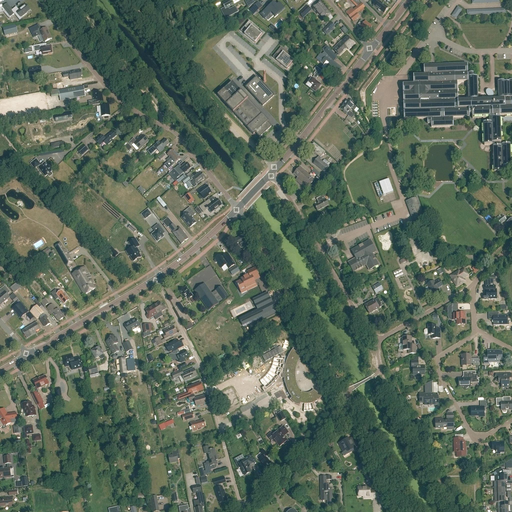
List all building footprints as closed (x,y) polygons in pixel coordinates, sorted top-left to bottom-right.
[(182,0),(175,2),(178,16),(187,14),(187,10),(194,8),(193,3),(195,3),(194,0),(182,0)] [(229,10),(228,8),(243,0),(229,0),(222,4),(224,8),(221,10),(225,19),(238,12),(235,7),(229,10)] [(348,15),(352,20),(353,21),(353,22),(359,17),(357,14),(365,8),(361,3),(358,6),(360,3),(357,0),(344,0),(346,2),(348,0),(349,0),(356,7),(353,10),(352,8),(346,13),(347,14),(348,15)] [(386,11),(388,9),(387,9),(388,8),(377,0),(376,0),(373,5),(383,14),(385,11),(386,11)] [(322,22),(330,15),(327,11),(328,10),(320,1),(312,8),(320,18),(319,18),(322,22)] [(258,2),(249,11),(253,15),(262,7),(258,2)] [(275,6),(273,3),(260,15),(264,19),(271,13),(275,17),(284,8),(279,3),(275,6)] [(17,14),(21,18),(27,14),(26,13),(29,10),(25,4),(18,10),(17,9),(15,10),(14,9),(12,10),(10,8),(5,12),(10,18),(14,14),(16,16),(17,14)] [(457,7),(451,16),(456,19),(462,10),(457,7)] [(259,29),(249,21),(241,31),(242,32),(241,31),(245,28),(248,30),(245,34),(255,43),(264,33),(260,30),(263,33),(262,35),(257,31),(259,29)] [(364,23),(361,21),(358,25),(361,27),(360,28),(363,30),(364,29),(368,33),(372,27),(365,22),(364,23)] [(327,35),(335,27),(331,22),(322,31),(327,35)] [(5,36),(17,33),(15,25),(3,28),(5,36)] [(51,39),(46,28),(34,34),(36,37),(41,35),(44,42),(45,42),(45,43),(46,42),(51,39)] [(348,50),(354,43),(347,36),(333,50),(339,56),(347,48),(348,50)] [(28,47),(29,53),(37,51),(41,51),(42,55),(48,54),(48,53),(52,52),(50,46),(45,46),(45,44),(28,47)] [(326,45),(322,49),(325,52),(322,55),(317,61),(321,63),(318,66),(324,71),(325,69),(334,76),(337,74),(341,68),(333,61),(337,58),(326,45)] [(292,56),(292,57),(291,56),(281,48),(273,58),(274,59),(276,61),(287,70),(295,59),(292,56)] [(504,83),(504,82),(497,82),(498,98),(492,98),(492,97),(493,97),(493,96),(493,95),(493,94),(493,93),(492,92),(491,91),(490,90),(489,90),(488,90),(487,90),(486,91),(486,92),(486,93),(486,94),(486,95),(487,96),(488,97),(489,97),(489,98),(478,99),(477,77),(473,77),(473,73),(469,74),(468,74),(467,74),(467,72),(468,72),(467,65),(432,66),(423,66),(424,75),(412,76),(413,85),(402,85),(403,93),(403,94),(403,98),(403,102),(404,102),(404,103),(403,103),(403,104),(404,111),(404,112),(404,115),(404,120),(427,119),(427,121),(427,125),(431,125),(431,129),(453,128),(453,119),(469,118),(469,115),(472,115),(472,118),(488,118),(489,121),(489,124),(483,125),(484,147),(492,146),(492,145),(493,145),(493,147),(494,173),(502,173),(502,170),(503,170),(503,171),(507,171),(507,167),(511,167),(510,144),(502,145),(500,145),(500,144),(501,144),(500,119),(502,119),(503,120),(503,122),(511,121),(511,81),(508,82),(509,82),(504,83)] [(317,80),(316,79),(322,71),(316,67),(314,70),(316,71),(314,74),(315,75),(312,79),(310,78),(305,85),(315,93),(319,88),(321,86),(320,85),(316,82),(317,80)] [(82,76),(81,70),(66,73),(67,76),(70,75),(71,79),(81,77),(81,76),(82,76)] [(309,74),(303,70),(299,74),(304,79),(309,74)] [(263,107),(274,96),(257,78),(246,88),(263,107)] [(63,82),(56,83),(56,84),(52,84),(53,90),(64,89),(63,82)] [(241,92),(232,82),(218,96),(226,105),(226,106),(233,113),(247,128),(253,135),(255,133),(260,138),(271,127),(267,123),(268,121),(262,115),(248,100),(248,99),(241,92)] [(87,84),(83,85),(83,86),(59,91),(60,101),(69,100),(69,99),(85,96),(84,90),(88,89),(88,87),(87,84)] [(101,94),(99,94),(98,91),(92,92),(93,101),(89,102),(90,106),(100,105),(99,102),(103,102),(101,94)] [(344,105),(350,110),(351,108),(354,111),(356,108),(353,105),(354,104),(351,102),(350,103),(347,100),(344,105)] [(352,113),(349,111),(350,110),(344,105),(340,109),(343,112),(346,115),(346,114),(352,119),(355,115),(352,113)] [(102,117),(110,116),(109,106),(101,106),(102,117)] [(91,108),(84,109),(86,120),(96,118),(95,112),(91,112),(91,108)] [(116,136),(113,132),(110,135),(109,134),(104,138),(101,135),(95,141),(100,146),(103,142),(106,146),(112,141),(112,140),(116,136)] [(148,142),(142,136),(136,142),(133,139),(129,143),(132,146),(134,144),(139,150),(148,142)] [(160,152),(163,149),(169,143),(166,139),(161,144),(159,142),(154,146),(151,149),(151,148),(147,152),(150,156),(158,149),(160,152)] [(323,162),(319,160),(325,153),(314,144),(311,148),(315,151),(314,153),(319,157),(313,164),(324,172),(330,164),(325,160),(323,162)] [(82,156),(88,150),(83,145),(77,151),(82,156)] [(168,162),(177,154),(173,150),(167,154),(170,157),(166,160),(168,162)] [(181,159),(177,154),(168,162),(166,164),(170,168),(175,163),(175,164),(181,159)] [(31,164),(30,164),(31,164),(34,169),(35,169),(37,167),(38,168),(45,177),(52,172),(52,171),(49,168),(48,166),(45,163),(45,162),(45,163),(41,166),(40,165),(40,164),(37,160),(36,159),(36,160),(31,164)] [(184,173),(190,168),(186,163),(181,168),(179,166),(174,170),(171,172),(177,178),(179,176),(180,176),(184,173)] [(308,187),(314,180),(300,167),(294,174),(298,178),(295,180),(306,190),(308,187)] [(202,178),(204,176),(201,173),(199,174),(198,173),(191,179),(193,181),(192,182),(191,181),(189,182),(194,188),(197,186),(197,185),(203,179),(202,178)] [(319,184),(322,180),(324,179),(319,175),(315,180),(319,184)] [(184,185),(190,180),(187,176),(183,179),(181,181),(184,185)] [(379,183),(384,196),(394,193),(389,179),(379,183)] [(172,186),(176,190),(182,184),(179,181),(172,186)] [(209,195),(208,194),(212,192),(207,185),(203,188),(203,187),(198,191),(204,199),(209,195)] [(323,195),(323,196),(316,199),(319,203),(314,206),(317,211),(328,205),(324,197),(328,195),(325,190),(319,193),(321,196),(323,195)] [(153,200),(157,205),(159,203),(162,207),(165,204),(158,196),(153,200)] [(405,202),(413,223),(424,218),(417,198),(405,202)] [(212,212),(214,211),(215,210),(216,211),(219,208),(219,207),(222,205),(217,199),(212,203),(209,200),(199,207),(203,213),(208,209),(211,213),(212,212)] [(184,215),(181,218),(189,227),(195,222),(190,216),(194,213),(188,206),(182,212),(184,215)] [(147,210),(141,215),(145,219),(151,214),(147,210)] [(506,220),(503,215),(500,217),(499,216),(496,218),(500,224),(506,220)] [(177,230),(173,224),(168,218),(162,222),(167,228),(169,227),(173,233),(181,244),(188,239),(179,228),(177,230)] [(157,242),(164,237),(160,231),(162,229),(158,224),(152,229),(155,232),(151,235),(157,242)] [(243,240),(241,237),(234,242),(235,244),(233,245),(235,248),(237,247),(240,245),(243,250),(252,245),(248,237),(243,240)] [(132,248),(126,252),(129,257),(129,256),(133,262),(141,257),(139,254),(140,253),(137,248),(139,246),(135,239),(129,243),(132,248)] [(376,252),(370,240),(363,244),(362,244),(358,246),(358,247),(350,251),(356,259),(348,263),(353,272),(357,270),(363,267),(366,265),(370,270),(379,265),(372,254),(376,252)] [(64,249),(60,243),(54,247),(66,267),(73,262),(66,250),(65,249),(64,249)] [(51,252),(48,248),(38,255),(43,261),(47,258),(55,253),(53,250),(51,252)] [(227,253),(223,257),(221,254),(214,259),(215,260),(214,260),(214,261),(215,263),(216,263),(217,263),(221,268),(226,265),(228,269),(235,265),(227,253)] [(252,262),(257,257),(254,253),(249,258),(252,262)] [(193,278),(209,268),(203,258),(186,267),(193,278)] [(38,279),(43,274),(41,272),(48,266),(47,264),(39,270),(34,274),(38,279)] [(233,277),(237,274),(237,273),(240,271),(236,266),(229,271),(233,277)] [(86,294),(90,291),(95,289),(92,285),(93,284),(91,281),(92,280),(84,267),(72,275),(83,294),(85,293),(86,294)] [(241,280),(236,283),(239,290),(244,287),(246,290),(256,285),(251,276),(253,275),(254,277),(258,275),(254,268),(246,272),(248,275),(240,279),(241,280)] [(345,268),(339,271),(343,279),(349,276),(345,268)] [(403,275),(400,269),(393,273),(395,279),(403,275)] [(468,275),(464,269),(459,272),(459,271),(453,275),(454,276),(451,277),(453,280),(453,281),(454,283),(457,287),(462,283),(463,283),(463,282),(464,282),(464,280),(463,280),(463,279),(464,278),(468,275)] [(438,289),(443,286),(439,280),(435,283),(434,281),(432,282),(429,279),(425,281),(427,285),(432,295),(439,291),(438,289)] [(376,294),(383,289),(379,283),(372,288),(376,294)] [(211,293),(204,284),(195,291),(209,310),(218,303),(228,296),(221,286),(211,293)] [(0,305),(9,298),(7,295),(10,292),(9,290),(5,286),(0,289),(0,291),(2,293),(0,295),(0,305)] [(495,294),(495,286),(484,287),(485,290),(486,290),(486,295),(483,295),(483,300),(496,299),(496,294),(495,294)] [(188,290),(186,287),(184,289),(184,288),(183,289),(183,288),(182,288),(180,290),(180,291),(183,296),(182,296),(184,299),(187,297),(189,300),(193,296),(189,290),(188,290)] [(58,293),(56,290),(51,293),(56,300),(59,298),(64,304),(69,301),(64,294),(61,291),(58,293)] [(276,312),(267,293),(252,300),(257,310),(239,319),(242,326),(261,316),(262,319),(276,312)] [(41,306),(47,303),(45,297),(39,301),(41,306)] [(378,299),(365,306),(369,314),(372,313),(377,310),(383,306),(378,299)] [(153,306),(160,318),(163,316),(161,313),(160,313),(161,311),(162,311),(166,309),(164,306),(162,307),(159,302),(156,304),(153,306)] [(182,313),(185,311),(180,304),(177,306),(182,313)] [(448,309),(448,316),(448,317),(448,318),(449,319),(450,320),(451,320),(452,320),(457,320),(458,325),(465,325),(465,313),(456,313),(456,310),(458,310),(457,304),(451,304),(452,305),(451,305),(450,306),(449,306),(449,307),(448,307),(448,308),(448,309)] [(56,310),(52,305),(47,309),(51,314),(52,313),(59,322),(64,317),(63,317),(58,309),(56,310)] [(156,320),(160,318),(153,306),(149,309),(149,308),(145,310),(148,315),(146,316),(148,319),(153,317),(153,316),(154,316),(154,317),(156,320)] [(22,317),(28,312),(24,307),(18,312),(22,317)] [(499,316),(499,313),(488,313),(489,320),(493,320),(493,326),(509,325),(509,321),(508,321),(508,315),(499,316)] [(46,327),(50,324),(47,319),(48,319),(46,316),(39,320),(44,327),(46,326),(46,327)] [(129,332),(140,326),(136,319),(130,322),(130,321),(124,325),(129,332)] [(34,331),(34,332),(39,329),(35,322),(26,328),(27,330),(29,329),(29,330),(31,329),(33,332),(34,331)] [(152,331),(152,324),(147,325),(143,325),(144,333),(148,333),(148,332),(152,331)] [(436,329),(436,325),(428,325),(428,329),(425,329),(424,331),(424,333),(425,334),(428,334),(428,335),(430,335),(430,336),(431,336),(431,335),(432,335),(432,339),(440,339),(440,329),(436,329)] [(165,340),(177,334),(174,326),(164,331),(165,334),(163,335),(165,340)] [(35,333),(34,332),(34,331),(33,332),(31,329),(29,330),(29,329),(27,330),(26,328),(21,330),(26,339),(35,333)] [(113,354),(119,351),(115,345),(118,343),(117,342),(118,341),(116,338),(115,338),(113,336),(112,337),(111,336),(109,338),(108,339),(109,340),(106,342),(113,354)] [(152,341),(154,347),(157,346),(163,344),(160,337),(154,340),(152,341)] [(411,345),(411,338),(402,338),(403,344),(400,345),(399,346),(399,350),(400,351),(403,351),(403,350),(407,350),(407,354),(416,353),(415,345),(411,345)] [(179,344),(177,340),(172,342),(172,343),(166,346),(169,352),(172,351),(172,352),(183,346),(181,342),(179,344)] [(127,352),(133,350),(129,342),(123,344),(127,352)] [(105,358),(99,347),(93,350),(92,353),(95,359),(100,356),(102,360),(105,358)] [(265,362),(281,353),(278,348),(262,357),(265,362)] [(261,381),(260,381),(266,389),(265,389),(265,390),(266,389),(268,388),(270,386),(271,385),(273,383),(274,382),(276,380),(277,378),(278,377),(279,377),(281,378),(282,378),(283,378),(284,378),(284,380),(285,381),(285,383),(285,385),(286,386),(286,388),(287,389),(288,391),(288,392),(289,394),(290,395),(291,396),(292,398),(290,400),(290,401),(291,402),(292,402),(294,403),(295,404),(296,405),(297,405),(298,406),(299,406),(300,403),(301,404),(302,404),(304,404),(305,404),(305,405),(304,405),(304,412),(304,411),(307,412),(311,411),(314,411),(313,408),(313,406),(312,404),(313,403),(314,403),(315,402),(316,402),(317,401),(318,400),(319,400),(320,399),(321,398),(322,397),(323,396),(322,396),(324,394),(321,392),(319,395),(314,391),(314,392),(313,392),(312,393),(311,393),(311,394),(310,394),(309,394),(308,394),(307,395),(306,395),(305,395),(305,394),(304,394),(303,394),(302,394),(301,393),(300,392),(299,392),(299,391),(298,390),(298,389),(297,388),(296,387),(296,385),(295,384),(295,382),(295,381),(294,379),(294,378),(294,376),(294,375),(294,373),(294,372),(294,370),(294,369),(295,367),(295,366),(296,364),(296,363),(297,361),(298,360),(298,358),(299,357),(300,356),(293,350),(294,349),(293,349),(292,350),(291,351),(290,353),(290,354),(289,356),(288,357),(287,359),(287,360),(286,362),(286,364),(285,365),(284,365),(283,365),(283,363),(283,362),(283,361),(284,359),(283,359),(283,360),(274,359),(273,362),(272,366),(272,367),(271,369),(270,371),(268,374),(266,377),(263,379),(261,381)] [(185,352),(184,350),(180,352),(177,354),(176,357),(178,362),(181,363),(184,361),(185,359),(189,357),(186,351),(185,352)] [(484,364),(488,364),(488,363),(498,362),(498,359),(502,359),(501,352),(499,351),(491,351),(491,353),(487,353),(488,355),(484,356),(484,364)] [(73,359),(72,355),(62,357),(65,367),(71,366),(72,371),(82,368),(80,357),(73,359)] [(471,359),(471,355),(466,355),(466,356),(461,356),(462,365),(466,365),(467,366),(471,366),(471,364),(473,364),(473,366),(479,365),(479,359),(471,359)] [(134,359),(127,360),(128,372),(135,371),(134,359)] [(418,367),(418,361),(411,362),(411,368),(413,368),(413,375),(425,375),(424,367),(418,367)] [(96,366),(88,368),(90,375),(90,374),(91,377),(98,375),(98,373),(98,372),(96,366)] [(193,371),(192,369),(183,373),(182,371),(172,375),(173,379),(179,377),(181,383),(184,381),(197,376),(194,370),(193,371)] [(509,388),(509,379),(511,379),(511,374),(496,374),(495,377),(497,378),(495,381),(499,383),(501,383),(502,388),(509,388)] [(466,389),(468,387),(469,387),(469,382),(474,382),(473,375),(465,375),(465,378),(459,379),(459,387),(464,387),(466,389)] [(33,388),(35,393),(32,394),(37,406),(43,403),(38,393),(39,393),(38,389),(49,384),(47,380),(48,380),(47,379),(47,380),(45,376),(38,379),(38,378),(33,381),(36,387),(33,388)] [(178,400),(183,399),(190,396),(190,395),(203,390),(200,383),(186,388),(188,392),(181,395),(177,396),(178,400)] [(438,405),(438,396),(431,396),(431,394),(419,394),(420,403),(428,403),(428,405),(438,405)] [(195,399),(194,396),(188,397),(190,404),(195,403),(196,407),(207,404),(204,396),(195,399)] [(506,402),(506,399),(496,399),(496,406),(497,407),(502,406),(502,412),(503,413),(506,413),(507,412),(507,410),(511,410),(511,402),(506,402)] [(484,417),(484,408),(486,408),(486,401),(480,401),(480,407),(471,408),(471,416),(479,416),(479,417),(484,417)] [(27,404),(25,402),(24,404),(22,404),(23,409),(27,415),(27,417),(31,417),(32,418),(33,416),(36,416),(35,412),(34,410),(35,409),(33,407),(32,408),(31,406),(31,405),(31,403),(27,404)] [(184,414),(191,413),(190,409),(189,406),(186,407),(187,410),(184,411),(177,413),(178,416),(184,414)] [(11,424),(18,423),(17,419),(16,413),(10,414),(10,415),(8,415),(4,409),(0,411),(0,426),(1,428),(6,425),(6,426),(11,423),(11,424)] [(286,419),(282,412),(277,415),(281,422),(286,419)] [(454,430),(453,420),(453,414),(447,415),(447,421),(443,421),(443,420),(440,420),(440,419),(435,419),(435,429),(447,428),(447,430),(454,430)] [(159,428),(173,423),(171,418),(157,423),(159,428)] [(206,427),(204,420),(195,423),(195,422),(191,423),(193,431),(197,430),(197,429),(206,427)] [(33,426),(25,428),(22,429),(23,435),(26,434),(26,435),(34,433),(33,426)] [(284,444),(288,441),(284,436),(288,433),(283,426),(276,432),(277,433),(271,438),(275,443),(276,442),(280,447),(284,444)] [(463,442),(463,438),(454,439),(454,453),(457,452),(457,457),(466,457),(465,442),(463,442)] [(348,452),(356,447),(351,439),(349,440),(348,439),(339,444),(343,451),(347,449),(348,452)] [(504,450),(503,442),(499,442),(499,443),(496,443),(496,442),(492,443),(492,451),(496,450),(496,452),(496,453),(496,454),(500,454),(500,450),(504,450)] [(203,448),(205,454),(207,453),(210,462),(206,463),(207,464),(204,464),(206,471),(214,469),(215,469),(215,468),(216,468),(216,467),(215,464),(217,464),(216,464),(216,460),(218,460),(217,456),(216,456),(215,449),(210,450),(209,446),(203,448)] [(265,468),(271,463),(266,457),(268,455),(264,450),(260,453),(263,456),(258,460),(262,465),(263,465),(265,468)] [(170,464),(178,462),(177,454),(168,455),(170,464)] [(245,459),(236,463),(239,469),(240,468),(244,475),(251,472),(249,467),(250,466),(249,465),(253,464),(253,463),(249,456),(245,459)] [(368,461),(358,466),(361,471),(373,470),(368,461)] [(0,479),(11,478),(14,478),(13,468),(10,468),(10,464),(7,464),(8,468),(0,469),(0,479)] [(493,474),(494,477),(495,482),(497,482),(507,481),(507,475),(510,474),(510,471),(503,471),(502,469),(502,468),(498,470),(495,472),(496,472),(493,474)] [(374,478),(370,472),(366,474),(370,481),(374,478)] [(327,485),(326,480),(331,480),(331,476),(320,477),(320,489),(322,489),(322,499),(327,499),(327,507),(332,507),(332,488),(329,488),(329,485),(327,485)] [(22,482),(17,483),(18,487),(29,486),(28,478),(22,478),(22,482)] [(204,507),(200,485),(192,487),(193,493),(197,493),(199,503),(194,505),(196,508),(195,508),(195,511),(203,511),(202,507),(204,507)] [(223,491),(222,487),(215,489),(218,499),(219,499),(220,503),(226,501),(225,499),(227,499),(224,490),(223,491)] [(370,491),(370,488),(358,488),(358,497),(366,497),(366,498),(379,498),(378,491),(370,491)] [(151,511),(156,511),(159,511),(156,496),(150,498),(151,511)] [(14,507),(13,498),(7,499),(7,498),(3,498),(3,500),(0,500),(0,506),(9,506),(9,507),(14,507)]
